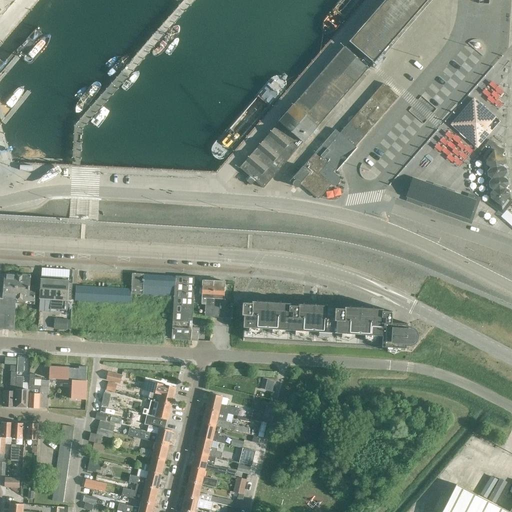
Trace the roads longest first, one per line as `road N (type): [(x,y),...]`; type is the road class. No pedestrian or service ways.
road 1 (secondary): [(511,358),(320,270),(0,244)]
road 2 (unclassified): [(351,219),(76,190),(0,203)]
road 3 (unclassified): [(464,27),(488,31),(487,62),(366,201)]
road 4 (unclassified): [(366,201),(353,181),(353,162),(464,27)]
road 5 (residential): [(203,356),(0,343)]
road 6 (residential): [(406,369),(203,356)]
road 7 (unclassified): [(511,288),(351,219)]
road 8 (residential): [(167,511),(203,356)]
road 9 (unclassified): [(511,252),(366,201)]
